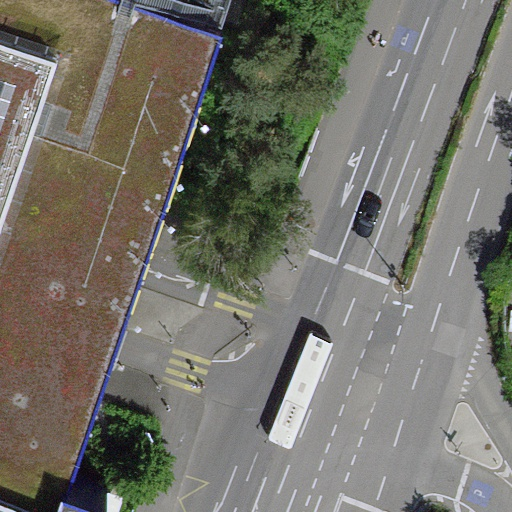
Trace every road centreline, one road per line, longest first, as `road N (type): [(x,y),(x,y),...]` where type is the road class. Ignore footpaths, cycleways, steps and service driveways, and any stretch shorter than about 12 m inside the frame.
road 1 (primary): [(455,0),(259,511)]
road 2 (primary): [(374,511),(511,107)]
